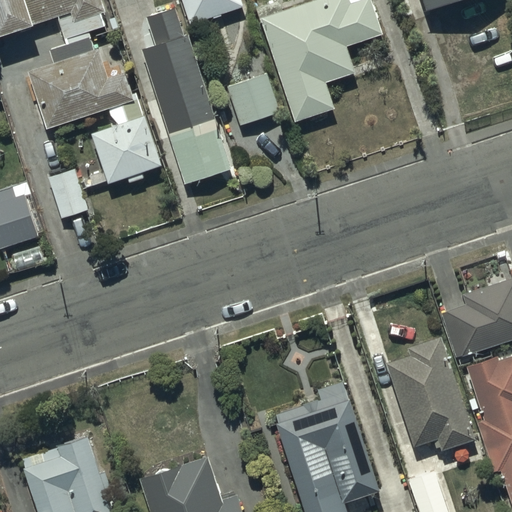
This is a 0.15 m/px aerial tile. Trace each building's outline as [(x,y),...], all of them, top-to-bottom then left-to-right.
[(98,0),(0,0),(0,33),(16,29),(18,32),(28,29),(27,25),(54,16),(63,44),(45,50),(50,63),(24,72),(42,129),(107,108),(113,125),(88,134),(104,183),(124,176),(125,181),(140,176),(139,172),(158,166),(134,92),(127,94),(120,72),(104,78),(94,48),(90,49),(84,31),(106,24),(98,0)] [(179,0),(187,24),(240,7),(238,0),(179,0)] [(308,0),(280,10),(277,1),(254,8),(292,121),(333,108),(325,83),(355,73),(346,46),(381,34),(369,0),(308,0)] [(425,0),(430,15),(479,0),(425,0)] [(177,6),(142,16),(150,44),(138,48),(181,184),(226,170),(177,6)] [(455,11),(432,19),(441,46),(465,40),(455,11)] [(225,85),(237,123),(279,110),(267,72),(225,85)] [(72,168),(46,178),(58,217),(87,210),(72,168)] [(23,184),(0,190),(0,245),(37,235),(23,184)] [(462,308),(442,313),(455,358),(511,341),(511,278),(458,294),(462,308)] [(409,359),(383,367),(411,450),(437,441),(442,456),(473,446),(437,336),(405,346),(409,359)] [(495,355),(463,365),(481,419),(474,421),(491,471),(498,469),(511,511),(511,354),(496,360),(495,355)] [(306,417),(270,429),(296,511),(343,511),(341,505),(379,492),(343,385),(300,399),(306,417)] [(113,511),(90,438),(16,462),(32,511),(113,511)] [(206,457),(140,477),(150,511),(244,511),(237,490),(218,496),(206,457)] [(446,511),(433,469),(405,480),(416,511),(446,511)]
